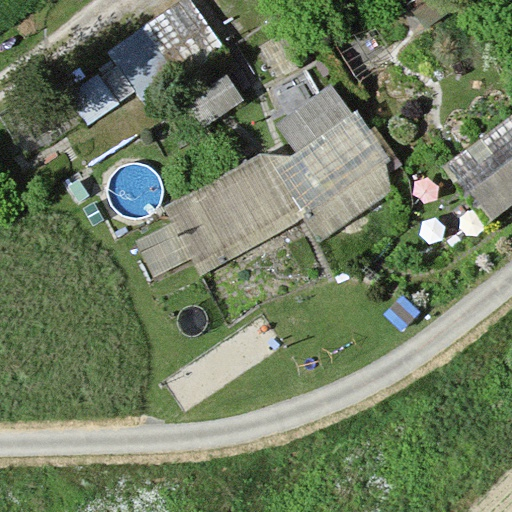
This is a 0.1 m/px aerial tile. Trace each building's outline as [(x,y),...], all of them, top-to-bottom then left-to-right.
[(458,9),(453,0),(419,0),(413,3),(426,27),(458,9)] [(189,3),(105,59),(115,74),(72,100),(87,125),(140,92),(146,103),(223,56),(189,3)] [(294,36),(261,52),(275,79),(307,63),(294,36)] [(226,82),(189,108),(205,131),(242,105),(226,82)] [(332,94),(278,131),(298,157),(353,119),(332,94)] [(174,232),(138,251),(151,282),(191,262),(201,277),(306,222),(322,238),(407,182),(357,116),(353,119),(298,157),(291,161),(261,164),(166,216),(174,232)] [(511,123),(453,169),(495,222),(511,209),(511,123)]
